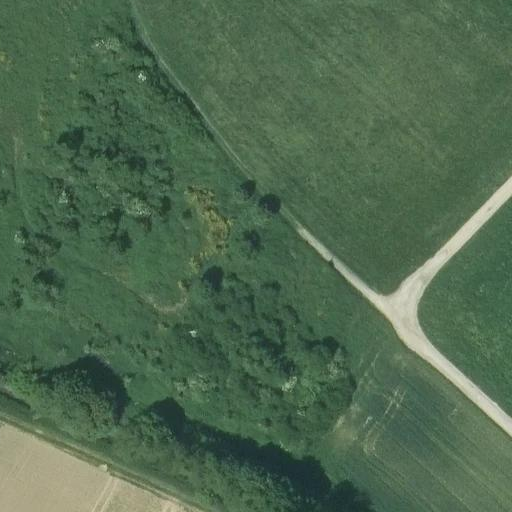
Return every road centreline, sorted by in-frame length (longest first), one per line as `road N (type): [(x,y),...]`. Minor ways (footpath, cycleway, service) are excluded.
road 1 (track): [(124,0),(138,54),(228,159),(389,314)]
road 2 (track): [(0,416),(208,511)]
road 3 (track): [(389,314),(511,183)]
road 4 (track): [(511,428),(389,314)]
